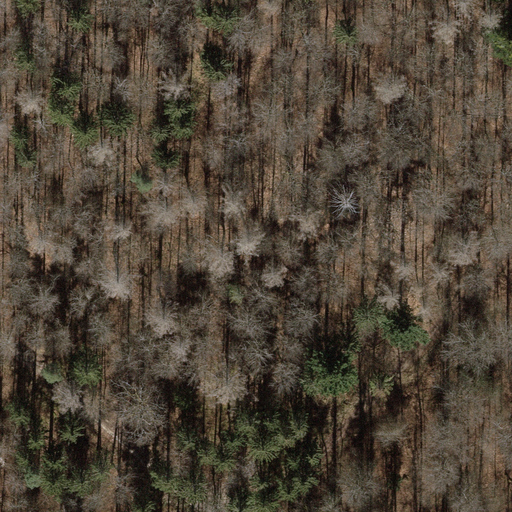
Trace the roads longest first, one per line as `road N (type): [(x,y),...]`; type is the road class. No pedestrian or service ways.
road 1 (track): [(309,0),(505,242),(390,395),(244,511)]
road 2 (track): [(0,359),(203,511)]
